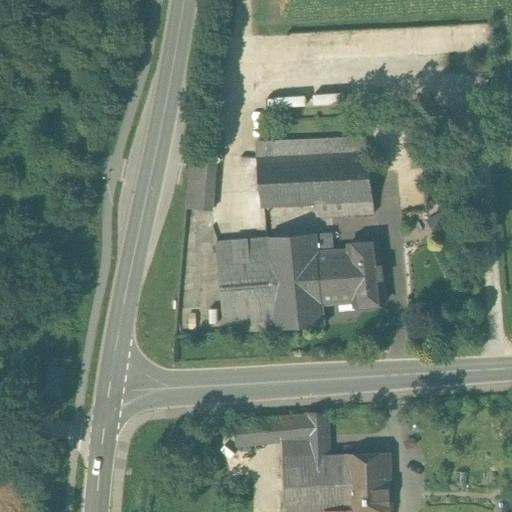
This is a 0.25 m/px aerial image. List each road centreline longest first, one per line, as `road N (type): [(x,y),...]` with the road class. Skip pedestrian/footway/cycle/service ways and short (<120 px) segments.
road 1 (tertiary): [(110,389),(511,371)]
road 2 (tertiary): [(110,389),(183,0)]
road 3 (tertiary): [(98,511),(110,389)]
